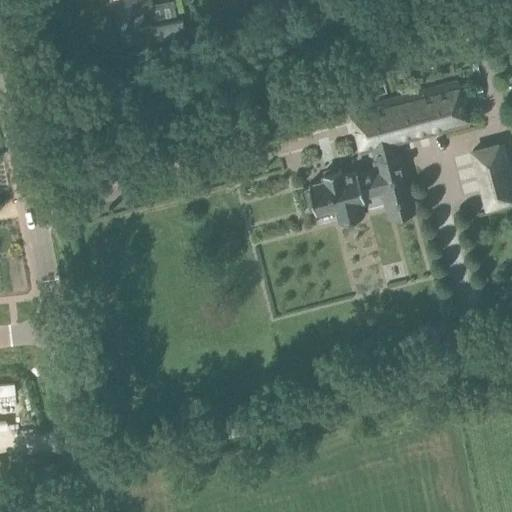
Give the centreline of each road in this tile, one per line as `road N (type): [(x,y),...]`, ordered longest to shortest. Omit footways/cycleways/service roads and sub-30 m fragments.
road 1 (unclassified): [(87,473),(511,352)]
road 2 (unclassified): [(56,330),(0,53)]
road 3 (unclassified): [(87,473),(56,330)]
